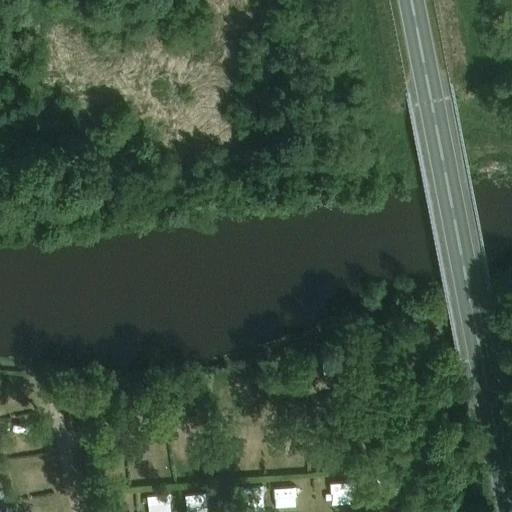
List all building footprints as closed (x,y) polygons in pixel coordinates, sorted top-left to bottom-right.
[(31,433),(7,438),(9,450),(33,445),(31,433)] [(192,438),(194,467),(217,465),(215,437),(192,438)] [(35,468),(14,472),(18,494),(39,490),(35,468)] [(162,511),(163,490),(143,490),(143,511),(162,511)] [(204,491),(189,492),(190,508),(206,507),(204,491)] [(387,511),(405,511),(405,503),(388,504),(387,511)]
